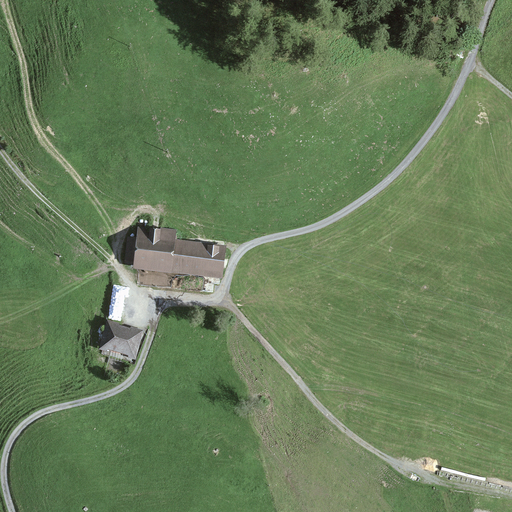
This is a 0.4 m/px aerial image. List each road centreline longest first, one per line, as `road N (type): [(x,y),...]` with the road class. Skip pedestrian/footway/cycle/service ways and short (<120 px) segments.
road 1 (track): [(491,0),(448,106),(398,171),(330,219),(245,247),(223,296)]
road 2 (track): [(158,298),(129,381),(37,414),(16,432),(4,474),(12,511)]
road 3 (track): [(223,296),(333,420),(444,485)]
road 4 (track): [(0,148),(28,183),(158,298)]
